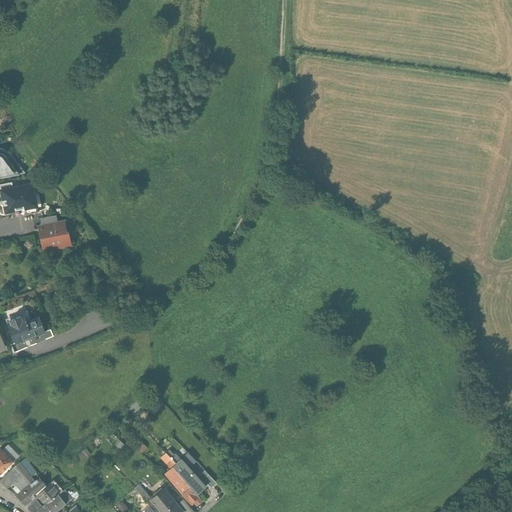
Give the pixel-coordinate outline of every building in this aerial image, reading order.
[(0,150),(0,179),(25,174),(12,157),(10,155),(9,154),(7,153),(5,152),(2,151),(0,150)] [(0,191),(1,197),(3,197),(1,191),(13,189),(12,183),(0,185),(0,191)] [(13,189),(1,191),(3,197),(3,201),(4,206),(6,213),(15,211),(24,209),(23,207),(35,205),(31,185),(13,189)] [(63,224),(40,229),(44,248),(52,247),(53,249),(61,247),(60,243),(68,241),(66,233),(65,234),(63,224)] [(19,317),(10,321),(11,323),(7,324),(15,345),(32,338),(26,323),(24,318),(20,319),(19,317)] [(39,318),(26,323),(32,338),(45,333),(39,318)] [(138,403),(130,408),(135,413),(142,407),(138,403)] [(6,456),(0,450),(0,463),(6,469),(11,464),(5,457),(6,456)] [(188,452),(181,460),(175,454),(174,455),(170,457),(176,463),(180,469),(177,471),(197,493),(204,486),(188,468),(196,461),(188,452)] [(170,457),(166,462),(171,468),(173,466),(176,464),(176,463),(170,457)] [(13,469),(0,482),(7,490),(14,484),(18,476),(25,470),(20,464),(13,469)] [(177,471),(173,466),(171,468),(165,474),(191,503),(193,500),(196,504),(202,499),(177,471)] [(216,482),(202,468),(198,473),(207,483),(211,487),(216,482)] [(39,479),(35,482),(25,470),(18,476),(14,484),(22,493),(26,489),(29,487),(36,496),(37,496),(46,487),(39,479)] [(54,481),(47,487),(46,487),(37,496),(39,498),(45,506),(46,505),(59,495),(63,491),(54,481)] [(36,496),(29,487),(26,489),(22,493),(17,497),(25,507),(37,496),(36,496)] [(67,493),(65,490),(63,491),(59,495),(66,504),(72,499),(69,495),(70,494),(68,492),(67,493)] [(180,511),(182,511),(164,490),(152,500),(162,511),(180,511)] [(59,495),(46,505),(50,511),(55,511),(66,504),(59,495)] [(37,511),(45,506),(39,498),(27,509),(29,511),(37,511)] [(118,511),(122,511),(128,507),(122,500),(115,507),(118,511)]
